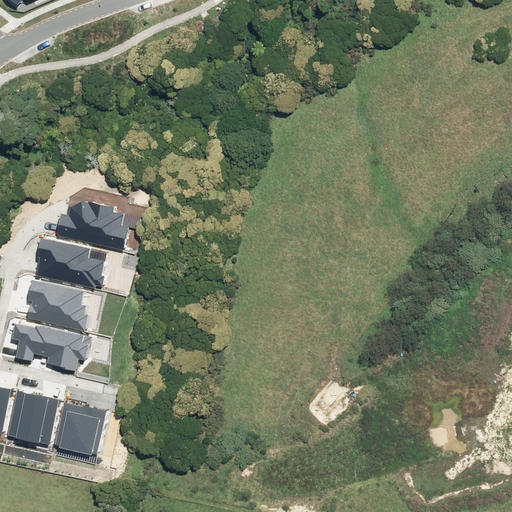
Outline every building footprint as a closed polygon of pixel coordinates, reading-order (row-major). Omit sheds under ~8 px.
[(115,206),(89,201),(89,203),(82,202),(72,206),(69,217),(58,215),(54,238),(125,252),(130,228),(122,226),(124,215),(114,212),(115,206)] [(90,248),(40,238),(36,259),(39,260),(35,276),(96,288),(96,285),(102,286),(104,276),(102,276),(105,260),(88,257),(90,248)] [(84,292),(32,281),(28,299),(32,300),(28,320),(85,332),(89,314),(83,313),(85,305),(81,304),(84,292)] [(34,328),(16,324),(13,338),(21,339),(17,356),(32,360),(33,354),(48,357),(46,364),(77,371),(79,360),(86,362),(91,337),(35,325),(34,328)] [(11,389),(0,386),(0,434),(1,434),(11,389)] [(59,399),(18,390),(8,435),(49,444),(59,399)] [(106,412),(62,403),(54,445),(98,454),(106,412)]
